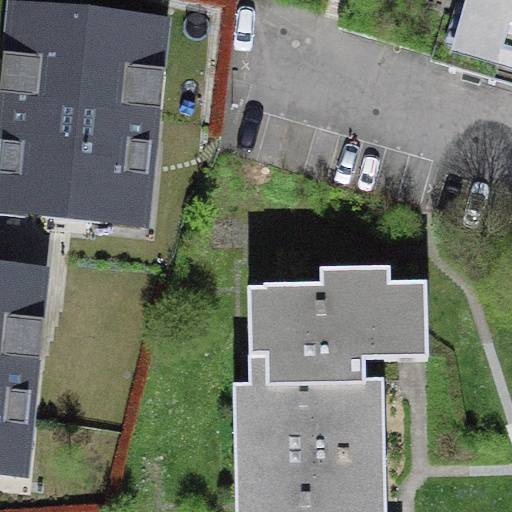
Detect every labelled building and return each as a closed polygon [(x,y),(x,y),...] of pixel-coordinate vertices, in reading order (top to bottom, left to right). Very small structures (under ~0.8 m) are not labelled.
[(181,0),(178,0),(14,0),(0,210),(166,221),(181,0)] [(511,0),(475,0),(456,74),(511,89),(511,0)] [(54,275),(0,269),(0,475),(34,479),(54,275)] [(235,452),(384,447),(383,398),(366,398),(366,377),(428,375),(425,302),(388,303),(388,288),(326,290),(326,305),(247,307),(250,401),(233,402),(235,452)] [(386,511),(384,447),(235,452),(236,511),(386,511)]
